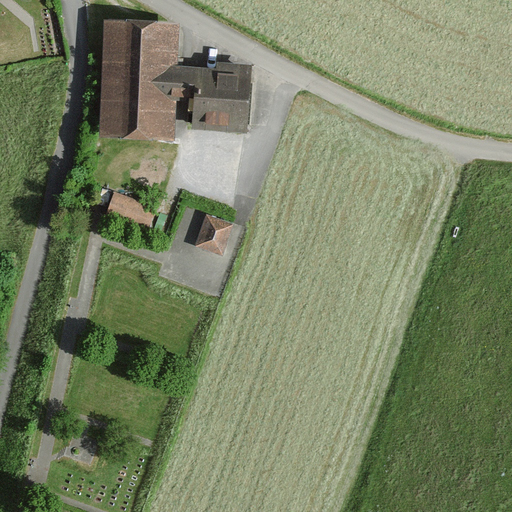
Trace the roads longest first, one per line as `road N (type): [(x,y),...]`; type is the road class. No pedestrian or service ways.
road 1 (unclassified): [(75,0),(80,58),(73,114),(0,390)]
road 2 (unclassified): [(511,152),(426,135),(154,0)]
